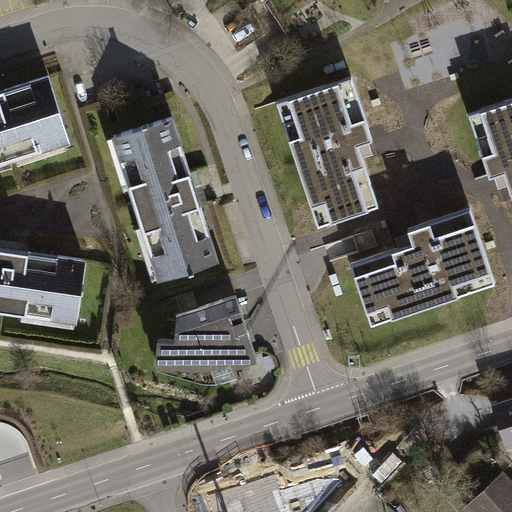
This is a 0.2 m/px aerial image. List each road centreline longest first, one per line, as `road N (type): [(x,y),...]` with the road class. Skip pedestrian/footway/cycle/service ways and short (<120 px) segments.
road 1 (residential): [(0,42),(83,20),(111,22),(148,32),(203,75),(224,109),(321,406)]
road 2 (residential): [(511,344),(321,406)]
road 3 (residential): [(321,406),(149,464)]
road 4 (residential): [(149,464),(9,511)]
